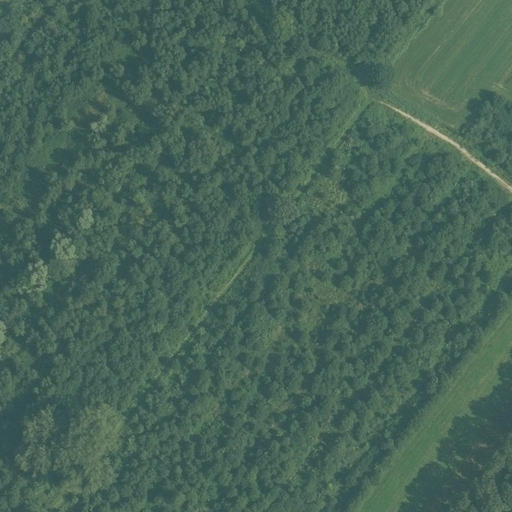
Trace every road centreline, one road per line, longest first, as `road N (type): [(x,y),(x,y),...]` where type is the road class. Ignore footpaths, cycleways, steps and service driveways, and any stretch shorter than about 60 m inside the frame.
road 1 (track): [(55,511),(371,100)]
road 2 (track): [(511,201),(418,308),(381,370),(265,511)]
road 3 (track): [(371,100),(444,138),(511,191)]
road 4 (track): [(371,100),(360,74),(257,0)]
